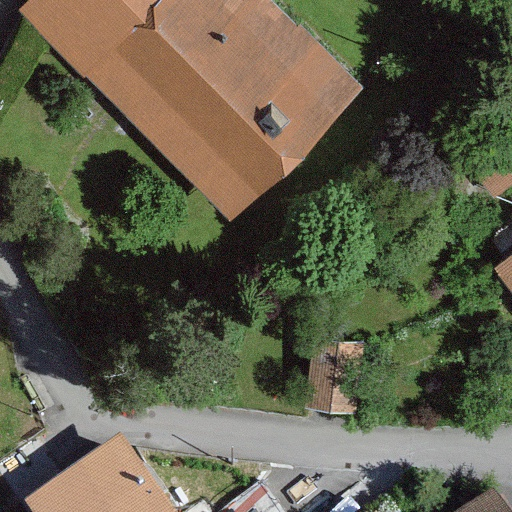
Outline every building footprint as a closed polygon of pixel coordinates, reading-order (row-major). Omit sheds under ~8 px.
[(41,0),(23,20),(242,223),(365,91),(265,0),(41,0)] [(511,181),(511,155),(491,128),(457,154),(490,198),(511,181)] [(511,256),(494,270),(511,293),(511,256)] [(313,337),(305,409),(352,414),(360,343),(313,337)] [(290,511),(268,477),(216,510),(209,498),(187,511),(154,511),(119,458),(36,511),(290,511)]
